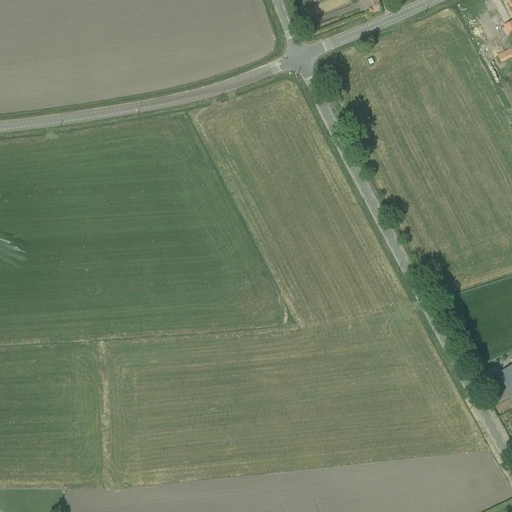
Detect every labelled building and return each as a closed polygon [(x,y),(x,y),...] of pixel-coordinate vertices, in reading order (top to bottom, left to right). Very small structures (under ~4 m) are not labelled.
[(349,0),(347,0),(337,2),(339,14),(351,12),(349,0)] [(356,0),(362,15),(374,11),(369,0),(356,0)] [(510,41),(511,40),(511,22),(503,27),(510,41)] [(497,56),(501,64),(511,58),(511,50),(511,49),(497,56)] [(511,376),(508,369),(499,374),(510,395),(511,393),(511,376)]
